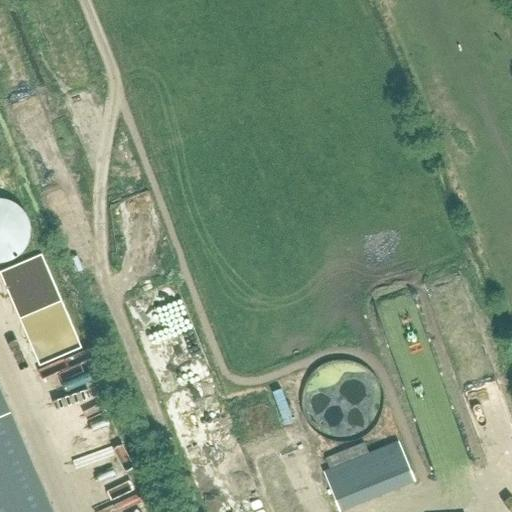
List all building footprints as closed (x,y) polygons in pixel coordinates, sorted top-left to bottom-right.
[(0,73),(34,181),(52,175),(0,11),(0,73)] [(0,189),(10,189),(6,156),(0,156),(0,189)] [(25,249),(28,244),(29,240),(29,236),(30,233),(29,229),(29,226),(28,223),(27,220),(26,217),(23,213),(21,210),(19,208),(16,206),(13,204),(10,202),(7,201),(4,200),(0,200),(0,199),(0,263),(3,263),(8,262),(12,260),(14,259),(18,256),(22,252),(25,249)] [(257,511),(185,285),(128,303),(194,511),(257,511)] [(0,301),(0,315),(33,305),(29,292),(0,301)] [(380,403),(380,400),(380,396),(380,393),(379,390),(377,386),(376,383),(374,380),(372,377),(370,374),(368,372),(365,370),(362,368),(359,366),(356,364),(353,363),(350,362),(346,361),(343,361),(339,361),(336,361),(332,362),(329,362),(326,364),(322,365),(319,367),(316,369),(314,371),(311,373),(309,376),(307,379),(305,382),(303,385),(302,388),(301,391),(300,395),(300,398),(300,402),(300,405),(301,409),(301,412),(303,415),(304,419),(306,422),(308,425),(310,427),(312,430),(315,432),(318,434),(321,436),(324,438),(327,439),(331,440),(334,441),(337,441),(341,441),(345,441),(348,441),(351,440),(355,439),(358,437),(361,435),(364,433),(367,431),(369,429),(372,426),(374,423),(376,420),(377,417),(378,414),(379,410),(380,407),(380,403)] [(0,511),(51,511),(0,391),(0,511)] [(432,475),(467,462),(445,403),(410,416),(432,475)] [(415,483),(398,441),(324,471),(339,511),(415,483)]
